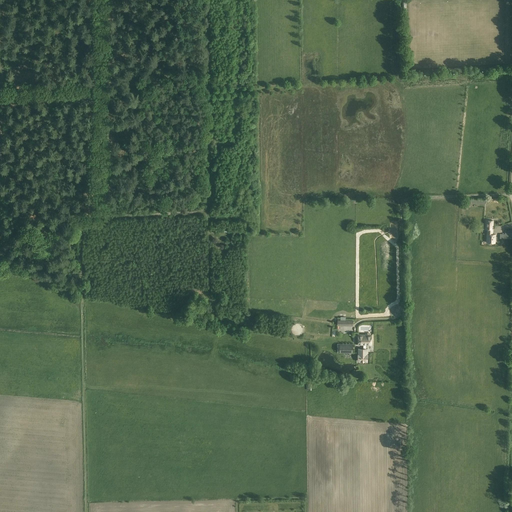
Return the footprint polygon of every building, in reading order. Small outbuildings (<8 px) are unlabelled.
[(493,230),(494,221),(486,220),(486,229),(488,229),(488,234),(487,234),(487,242),(495,243),(496,234),(493,234),(493,230)] [(351,333),(351,320),(337,321),(337,336),(340,336),(339,333),(351,333)] [(371,335),(358,335),(358,345),(364,345),(366,345),(371,345),(371,335)] [(339,353),(353,353),(353,344),(340,343),(339,353)] [(358,355),(358,361),(368,361),(368,355),(367,355),(367,353),(368,353),(368,349),(366,349),(366,345),(364,345),(364,349),(359,349),(358,355)]
